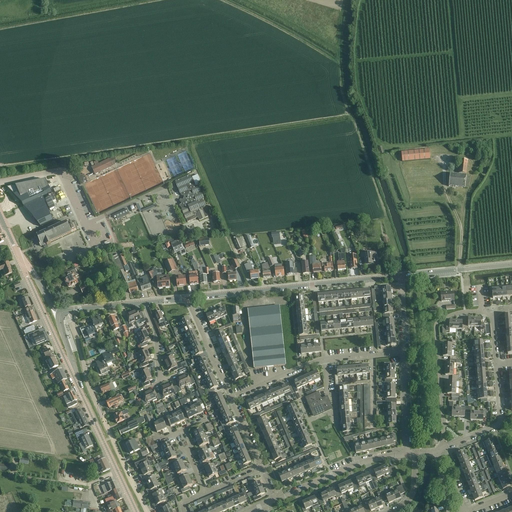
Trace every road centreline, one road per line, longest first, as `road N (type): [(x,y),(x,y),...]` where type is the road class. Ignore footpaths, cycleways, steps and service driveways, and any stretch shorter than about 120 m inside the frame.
road 1 (unclassified): [(145,511),(87,386),(66,310)]
road 2 (tertiary): [(187,297),(401,275)]
road 3 (residential): [(440,449),(435,325),(464,311),(493,316)]
road 4 (residential): [(230,398),(321,359),(403,351)]
road 5 (secondary): [(134,511),(70,374)]
road 6 (residential): [(100,241),(60,170),(0,182)]
road 7 (unclassified): [(274,499),(356,463),(406,454)]
road 8 (track): [(238,260),(189,143)]
road 9 (secondary): [(70,374),(19,261)]
